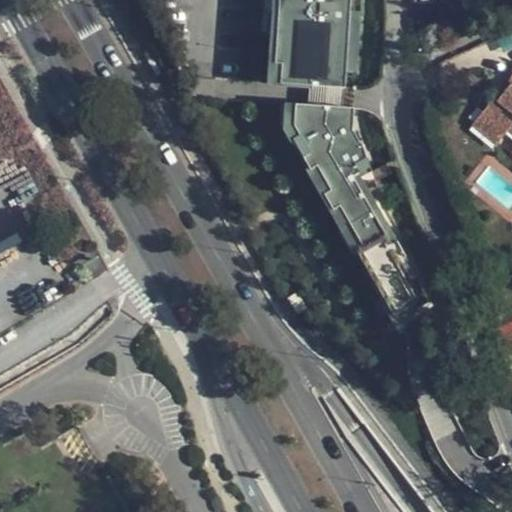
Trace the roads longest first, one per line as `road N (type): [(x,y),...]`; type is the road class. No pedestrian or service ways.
road 1 (primary): [(8,0),(304,511)]
road 2 (primary): [(365,511),(77,0)]
road 3 (residential): [(397,0),(389,72),(400,149),(511,442)]
road 4 (unknown): [(389,72),(511,20)]
